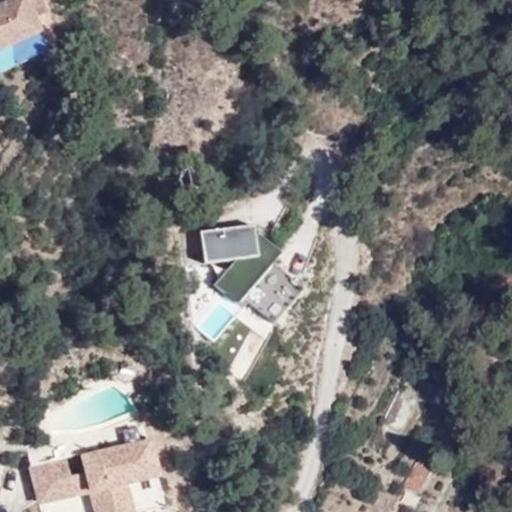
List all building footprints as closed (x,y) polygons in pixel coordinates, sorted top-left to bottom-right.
[(0,43),(0,87),(38,72),(35,56),(47,50),(30,3),(14,7),(25,34),(0,43)] [(247,221),(197,228),(201,256),(251,249),(247,221)] [(225,264),(212,283),(270,321),(296,283),(265,262),(275,246),(257,234),(233,270),(225,264)] [(61,511),(98,511),(93,487),(125,480),(117,443),(49,458),(52,476),(36,480),(32,462),(0,468),(0,478),(6,506),(58,494),(61,511)] [(402,483),(415,492),(434,465),(420,456),(402,483)]
